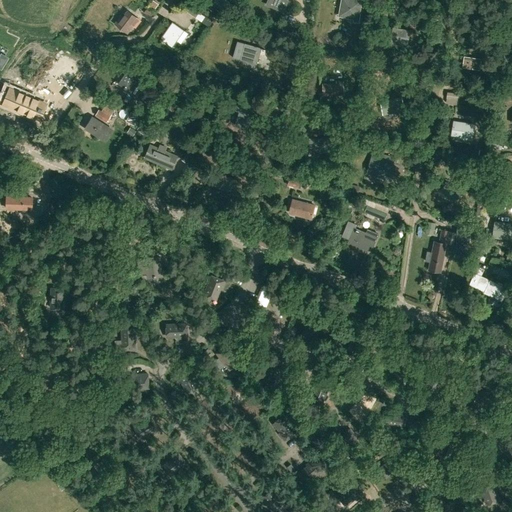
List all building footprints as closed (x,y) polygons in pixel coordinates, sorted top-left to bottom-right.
[(205,0),(204,2),(209,8),(208,9),(209,10),(213,4),(220,8),(225,0),(205,0)] [(268,0),(267,4),(283,11),(288,0),(286,0),(268,0)] [(356,0),(342,0),(340,10),(346,11),(345,17),(352,18),(351,18),(353,19),(353,22),(359,23),(361,14),(359,13),(361,1),(356,0)] [(146,8),(143,13),(149,17),(152,13),(146,8)] [(120,18),(115,25),(127,34),(138,20),(128,12),(122,19),(120,18)] [(199,13),(196,18),(201,21),(209,26),(212,21),(199,13)] [(162,36),(161,37),(173,45),(171,47),(172,48),(184,30),(172,22),(163,36),(162,36)] [(393,28),(391,42),(407,44),(409,30),(393,28)] [(236,46),(233,57),(246,61),(247,62),(249,63),(252,64),(254,65),(256,64),(257,64),(257,62),(260,53),(264,55),(265,50),(261,49),(261,48),(245,44),(237,41),(236,46)] [(497,42),(489,48),(492,52),(500,46),(497,42)] [(464,56),(462,67),(467,68),(467,66),(475,68),(475,69),(480,70),(481,59),(477,58),(477,59),(468,57),(469,57),(464,56)] [(127,71),(118,85),(124,88),(123,89),(125,90),(125,89),(132,94),(141,81),(133,75),(135,73),(129,69),(127,71)] [(170,73),(166,79),(171,82),(175,77),(170,73)] [(53,77),(36,100),(48,108),(65,85),(53,77)] [(336,84),(323,84),(323,95),(343,94),(343,81),(336,81),(336,84)] [(401,97),(381,101),(383,114),(389,113),(389,114),(390,114),(390,113),(404,110),(401,97)] [(143,101),(140,106),(149,112),(152,107),(143,101)] [(8,104),(2,119),(31,131),(37,117),(8,104)] [(240,111),(235,125),(249,130),(254,116),(251,114),(252,111),(238,106),(236,110),(240,111)] [(99,111),(95,116),(106,123),(113,112),(104,107),(101,113),(99,111)] [(131,113),(127,120),(135,124),(138,117),(131,113)] [(92,117),(86,128),(105,141),(112,130),(92,117)] [(146,120),(141,134),(147,136),(151,124),(153,119),(148,117),(146,121),(146,120)] [(454,121),(451,135),(453,135),(452,136),(455,137),(455,135),(456,135),(456,138),(464,139),(472,140),(475,124),(466,123),(458,122),(458,121),(454,121)] [(309,139),(309,151),(330,152),(330,150),(334,150),(334,144),(330,144),(330,140),(309,139)] [(150,145),(145,158),(167,167),(171,168),(175,160),(177,156),(165,151),(167,148),(160,145),(159,148),(151,145),(150,145)] [(373,152),(367,173),(372,175),(373,174),(377,175),(377,178),(385,180),(385,179),(391,181),(395,166),(381,162),(383,154),(373,152)] [(450,154),(448,160),(457,162),(458,156),(450,154)] [(511,165),(508,164),(503,176),(511,179),(511,184),(511,185),(511,165)] [(215,171),(210,184),(221,189),(223,184),(236,190),(240,181),(215,171)] [(290,179),(288,185),(300,188),(302,182),(290,179)] [(447,183),(441,190),(455,201),(460,194),(447,183)] [(350,185),(348,191),(358,193),(359,188),(350,185)] [(32,209),(33,198),(6,197),(6,208),(32,209)] [(293,199),(290,212),(293,213),(293,214),(311,219),(315,205),(293,199)] [(55,200),(46,204),(51,213),(59,210),(55,200)] [(367,205),(364,211),(384,220),(386,213),(367,205)] [(41,216),(44,222),(51,218),(49,213),(41,216)] [(361,219),(359,228),(367,230),(369,221),(361,219)] [(349,222),(342,237),(349,240),(349,242),(367,250),(369,245),(373,246),(378,234),(368,230),(366,233),(355,228),(356,225),(349,222)] [(511,224),(495,222),(493,236),(511,239),(511,230),(511,224)] [(457,224),(455,256),(468,257),(471,225),(457,224)] [(427,252),(425,262),(430,263),(428,270),(441,272),(446,247),(446,243),(449,231),(442,230),(440,242),(434,241),(432,253),(427,252)] [(159,256),(138,260),(139,268),(146,266),(148,277),(154,276),(154,277),(156,277),(156,276),(162,275),(159,256)] [(475,274),(470,284),(485,291),(484,293),(502,300),(507,288),(490,280),(489,283),(479,279),(481,276),(475,274)] [(212,276),(205,295),(216,299),(220,289),(222,289),(225,281),(212,276)] [(52,288),(51,308),(63,308),(64,297),(66,297),(66,288),(52,288)] [(273,301),(266,319),(277,324),(281,313),(283,314),(286,306),(273,301)] [(311,316),(303,335),(314,340),(318,329),(320,330),(323,322),(311,316)] [(187,324),(167,325),(167,337),(178,336),(179,338),(187,338),(187,324)] [(136,325),(122,326),(123,346),(135,345),(134,334),(136,334),(136,325)] [(354,332),(345,353),(356,357),(360,346),(362,347),(367,337),(354,332)] [(233,352),(234,351),(229,344),(218,353),(230,369),(240,361),(233,352)] [(391,351),(383,369),(394,374),(398,363),(400,364),(404,356),(391,351)] [(273,361),(264,380),(275,385),(280,374),(282,375),(285,367),(273,361)] [(189,368),(176,375),(180,383),(182,382),(187,392),(198,386),(189,368)] [(229,380),(234,376),(228,368),(222,373),(229,380)] [(436,369),(428,387),(439,392),(444,382),(445,382),(449,374),(436,369)] [(139,376),(128,376),(129,389),(149,387),(148,374),(139,374),(139,376)] [(315,389),(310,399),(322,404),(329,386),(316,380),(313,388),(315,389)] [(470,393),(466,403),(477,408),(485,389),(472,384),(469,392),(470,393)] [(387,409),(384,423),(403,427),(406,415),(395,413),(395,411),(387,409)] [(215,414),(207,419),(217,432),(232,419),(224,410),(216,415),(215,414)] [(283,416),(272,424),(279,433),(278,434),(283,441),(295,431),(283,416)] [(152,418),(135,429),(142,439),(151,433),(152,434),(159,429),(152,418)] [(350,429),(339,437),(351,453),(361,446),(354,437),(355,436),(350,429)] [(456,435),(432,444),(437,458),(453,451),(454,453),(461,451),(456,435)] [(247,439),(236,449),(244,459),(242,460),(248,468),(261,457),(247,439)] [(171,459),(163,466),(170,475),(186,463),(177,452),(170,457),(171,459)] [(396,456),(379,467),(386,477),(396,470),(397,472),(404,467),(396,456)] [(308,466),(299,473),(306,483),(322,470),(313,459),(306,465),(308,466)] [(493,480),(480,486),(488,504),(499,500),(495,490),(496,489),(493,480)] [(354,483),(339,496),(347,505),(355,498),(357,499),(363,494),(354,483)] [(270,488),(259,496),(265,503),(266,502),(273,511),(283,503),(270,488)] [(208,490),(192,504),(198,511),(201,511),(208,506),(209,507),(216,499),(208,490)]
